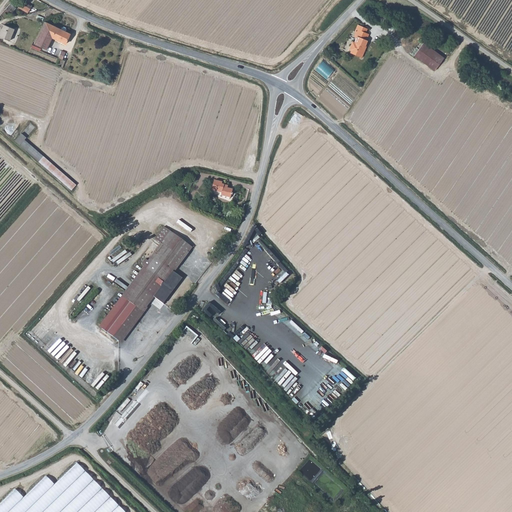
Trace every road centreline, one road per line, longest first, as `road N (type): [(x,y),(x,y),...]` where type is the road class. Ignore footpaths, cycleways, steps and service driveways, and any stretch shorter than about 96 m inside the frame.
road 1 (unclassified): [(0,475),(46,454),(98,413),(217,270),(248,217),(285,86)]
road 2 (tertiary): [(511,284),(285,86)]
road 3 (tertiary): [(285,86),(51,0)]
road 4 (track): [(0,372),(153,511)]
road 5 (unclassified): [(511,69),(410,0)]
